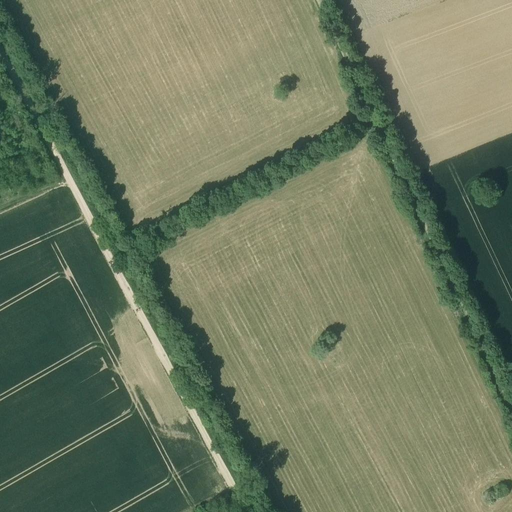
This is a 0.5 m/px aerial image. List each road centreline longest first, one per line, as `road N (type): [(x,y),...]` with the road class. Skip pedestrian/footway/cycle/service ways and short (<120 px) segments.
road 1 (track): [(246,511),(0,48)]
road 2 (track): [(318,0),(511,406)]
